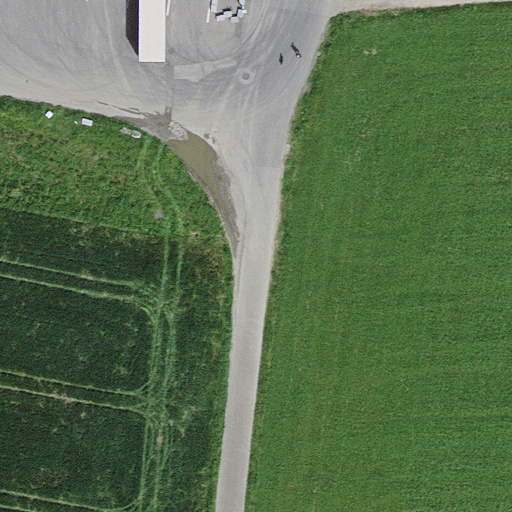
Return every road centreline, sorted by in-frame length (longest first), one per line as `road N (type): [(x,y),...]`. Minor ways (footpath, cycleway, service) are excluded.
road 1 (residential): [(241,511),(293,0)]
road 2 (unknown): [(281,121),(0,68)]
